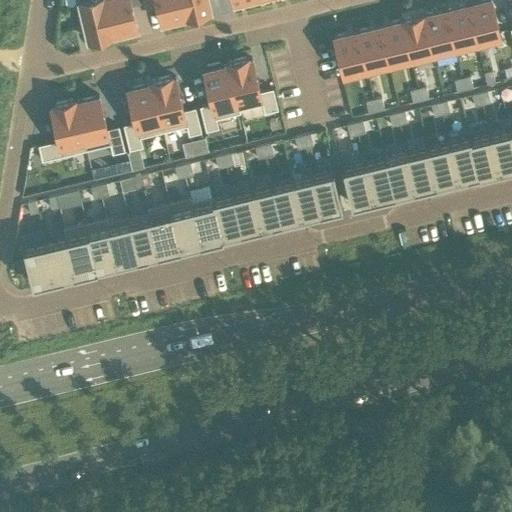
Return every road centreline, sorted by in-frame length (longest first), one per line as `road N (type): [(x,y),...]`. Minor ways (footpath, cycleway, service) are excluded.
road 1 (primary): [(0,486),(511,353)]
road 2 (primary): [(511,270),(0,394)]
road 3 (residential): [(511,194),(25,306),(0,305)]
road 4 (residential): [(350,0),(72,63),(41,53)]
road 5 (residential): [(0,249),(33,18)]
